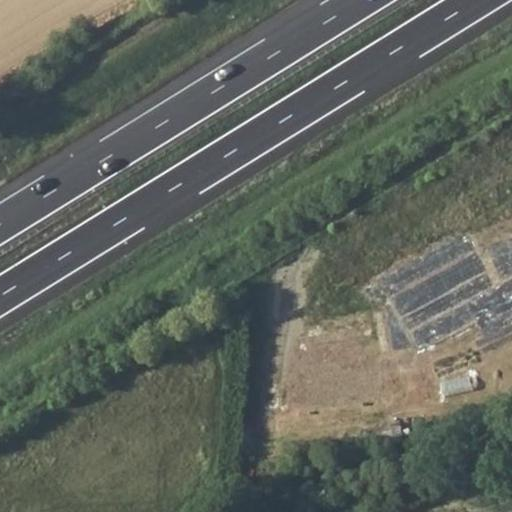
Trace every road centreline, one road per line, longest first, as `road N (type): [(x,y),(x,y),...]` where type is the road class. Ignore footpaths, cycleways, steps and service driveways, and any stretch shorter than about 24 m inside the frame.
road 1 (motorway): [(0,293),(474,0)]
road 2 (motorway): [(361,0),(0,223)]
